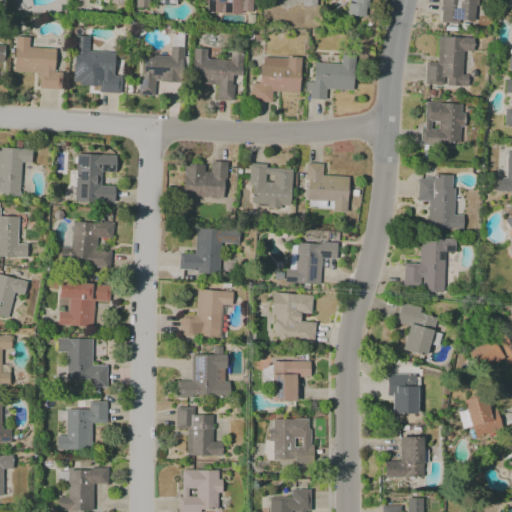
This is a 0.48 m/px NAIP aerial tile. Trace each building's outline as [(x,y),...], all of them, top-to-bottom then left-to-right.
[(134,0),(134,8),(147,8),(147,0),(165,1),(165,3),(175,4),(175,0),(134,0)] [(251,0),(251,12),(243,12),(243,14),(206,14),(206,0),(251,0)] [(317,0),(317,11),(275,10),(275,0),(317,0)] [(369,0),(368,16),(346,14),(347,3),(354,3),(354,0),(369,0)] [(478,0),(478,6),(476,6),(475,27),(440,24),(441,0),(478,0)] [(170,33),(176,33),(176,32),(184,32),(182,82),(154,81),(153,97),(138,96),(139,74),(141,74),(142,54),(169,56),(170,33)] [(426,62),(436,63),(437,36),(473,37),(472,52),(463,52),(462,75),(467,75),(466,86),(446,85),(446,77),(443,77),(443,85),(425,84),(426,62)] [(54,72),(62,73),(61,91),(38,89),(39,75),(13,73),(15,37),(30,38),(29,46),(55,48),(54,72)] [(113,76),(121,77),(120,94),(98,92),(99,77),(73,76),(75,41),(88,41),(88,51),(114,52),(113,76)] [(193,48),(206,49),(205,58),(229,60),(229,50),(243,51),(242,77),(234,77),(232,101),(215,101),(216,86),(191,84),(191,83),(193,48)] [(313,63),(340,64),(341,54),(354,55),(352,90),(326,89),(325,100),(308,99),(309,92),(305,92),(305,82),(312,83),(313,63)] [(250,83),(258,84),(260,57),(286,58),(286,57),(301,58),(300,94),(273,93),(272,102),(249,101),(250,83)] [(505,80),(511,80),(511,126),(502,126),(503,109),(511,109),(511,93),(504,93),(505,80)] [(424,103),(461,104),(461,114),(466,114),(465,126),(460,126),(459,144),(442,143),(441,145),(420,144),(420,129),(423,129),(424,103)] [(0,148),(31,150),(31,163),(21,163),(19,198),(0,197),(0,148)] [(511,190),(495,190),(496,178),(505,178),(506,151),(511,151),(511,190)] [(75,155),(116,155),(115,172),(101,172),(101,186),(114,186),(114,203),(74,202),(75,155)] [(185,163),(204,165),(203,171),(209,171),(210,162),(227,163),(224,204),(196,201),(196,206),(181,205),(185,163)] [(307,163),(324,164),(323,174),(351,176),(349,214),(331,213),(332,211),(317,210),(317,201),(305,201),(307,163)] [(250,164),(267,165),(267,167),(293,169),(290,213),(247,210),(250,164)] [(418,177),(432,178),(432,174),(452,175),(451,187),(454,187),(454,215),(463,215),(463,228),(426,227),(426,201),(418,201),(418,177)] [(511,234),(502,220),(511,213),(511,234)] [(0,216),(18,216),(17,244),(26,244),(26,258),(0,257),(0,216)] [(72,221),(96,223),(96,221),(114,223),(113,239),(97,237),(96,249),(112,250),(111,269),(69,266),(72,221)] [(194,254),(195,228),(239,230),(238,247),(220,246),(219,272),(179,270),(180,253),(194,254)] [(419,237),(454,238),(454,252),(444,252),(443,292),(402,291),(402,263),(418,263),(419,237)] [(295,244),(321,244),(321,242),(339,243),(338,260),(321,259),(320,285),(283,285),(284,268),(295,269),(295,244)] [(0,275),(27,282),(24,296),(15,293),(8,321),(0,319),(0,275)] [(57,282),(110,285),(109,301),(93,300),(92,328),(56,326),(57,311),(67,311),(67,298),(56,298),(57,282)] [(179,313),(194,314),(195,290),(232,292),(231,307),(222,307),(221,339),(177,337),(179,313)] [(270,291),(312,294),(311,314),(301,313),(300,322),(314,323),(313,340),(267,337),(270,291)] [(408,326),(395,322),(400,302),(420,308),(419,312),(436,317),(432,330),(433,331),(426,356),(402,350),(408,326)] [(0,335),(14,335),(14,349),(2,350),(3,372),(10,372),(10,379),(3,379),(3,384),(0,384),(0,335)] [(476,348),(490,340),(494,346),(507,339),(511,335),(511,370),(495,380),(476,348)] [(56,339),(92,340),(91,365),(107,365),(107,388),(93,388),(93,384),(65,383),(66,353),(55,353),(56,339)] [(190,355),(227,355),(227,370),(216,370),(216,380),(227,380),(227,400),(175,400),(175,380),(190,380),(190,355)] [(271,361),(312,360),(312,375),(296,376),(297,402),(272,402),(271,361)] [(391,394),(394,394),(394,387),(416,387),(417,414),(391,415),(391,394)] [(463,399),(471,437),(499,431),(495,409),(490,410),(486,394),(463,399)] [(57,410),(65,410),(65,409),(88,410),(89,401),(109,402),(109,425),(92,424),(92,452),(56,451),(56,436),(64,436),(65,421),(56,421),(57,410)] [(193,415),(221,415),(221,455),(186,455),(186,429),(175,429),(175,408),(193,407),(193,415)] [(264,420),(309,419),(310,471),(297,471),(297,463),(265,464),(264,420)] [(0,429),(11,429),(11,445),(0,444),(0,429)] [(409,469),(410,478),(384,479),(384,462),(398,462),(398,437),(422,437),(422,469),(409,469)] [(0,454),(12,454),(12,470),(3,470),(3,498),(0,498),(0,454)] [(66,471),(91,470),(91,469),(108,469),(108,484),(93,484),(94,511),(57,511),(57,496),(67,496),(66,471)] [(177,511),(177,497),(181,497),(181,489),(181,471),(217,470),(217,480),(221,480),(221,488),(221,510),(207,510),(207,511),(177,511)] [(268,511),(268,496),(290,496),(290,490),(309,489),(309,511),(306,511),(268,511)] [(421,511),(381,511),(381,506),(400,506),(401,511),(406,511),(406,499),(421,499),(421,511)]
